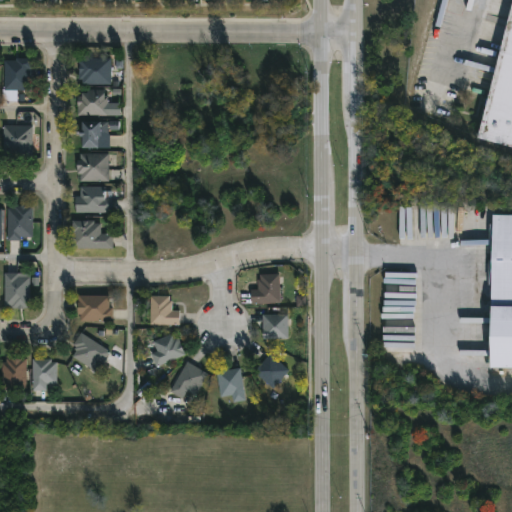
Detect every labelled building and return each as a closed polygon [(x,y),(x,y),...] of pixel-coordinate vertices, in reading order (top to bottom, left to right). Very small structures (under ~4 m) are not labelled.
[(511,148),(476,139),(511,0),(511,148)] [(110,58),(111,85),(82,85),(82,80),(79,79),(78,58),(110,58)] [(31,59),(31,91),(17,91),(17,103),(2,102),(2,90),(4,90),(5,61),(16,62),(16,59),(31,59)] [(105,90),(105,96),(108,96),(109,116),(78,116),(78,97),(82,97),(82,93),(87,93),(87,90),(105,90)] [(99,136),(98,149),(82,149),(82,138),(80,138),(82,122),(109,122),(109,136),(99,136)] [(32,150),(32,159),(2,157),(3,126),(32,126),(32,150)] [(109,155),(109,182),(81,182),(81,175),(77,175),(77,160),(80,160),(80,154),(109,155)] [(103,187),(103,192),(107,192),(107,196),(104,196),(104,198),(112,198),(113,213),(76,213),(75,197),(81,197),(81,187),(103,187)] [(27,206),(27,207),(33,207),(33,238),(21,238),(21,241),(7,241),(8,208),(14,208),(14,206),(27,206)] [(511,370),(492,370),(495,216),(511,216),(511,370)] [(94,221),(94,224),(101,224),(101,234),(114,234),(114,249),(71,249),(72,221),(94,221)] [(19,274),(19,277),(30,278),(30,307),(27,307),(27,309),(12,309),(12,306),(5,306),(5,273),(19,274)] [(280,278),(280,290),(284,290),(284,303),(252,305),(251,291),(259,290),(259,280),(261,280),(261,275),(280,275),(280,278)] [(110,298),(110,306),(113,306),(113,320),(81,320),(81,313),(77,313),(78,294),(110,295),(110,298)] [(170,295),(170,300),(173,300),(173,310),(180,310),(180,324),(151,324),(151,295),(170,295)] [(296,307),(306,307),(306,297),(297,296),(296,307)] [(288,340),(263,340),(263,315),(288,315),(288,340)] [(111,351),(103,362),(98,359),(92,368),(73,356),(76,350),(74,349),(76,346),(74,344),(82,332),(111,351)] [(174,333),(176,338),(178,337),(185,355),(157,367),(151,353),(158,351),(154,341),(174,333)] [(282,378),(273,389),(254,373),(269,354),(288,370),(282,378)] [(27,357),(27,388),(3,388),(2,361),(7,361),(7,358),(27,357)] [(52,358),(52,361),(57,361),(57,383),(47,383),(47,390),(33,390),(33,358),(52,358)] [(208,374),(196,395),(187,390),(183,398),(170,391),(188,361),(208,374)] [(235,395),(221,397),(217,372),(241,368),(245,393),(235,395)]
